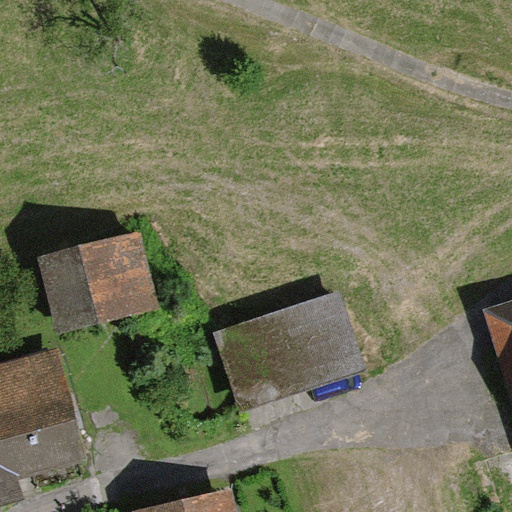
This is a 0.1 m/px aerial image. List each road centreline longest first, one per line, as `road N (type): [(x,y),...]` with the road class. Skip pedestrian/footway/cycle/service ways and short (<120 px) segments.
road 1 (track): [(511,305),(447,355),(316,426),(70,511)]
road 2 (track): [(232,0),(511,108)]
